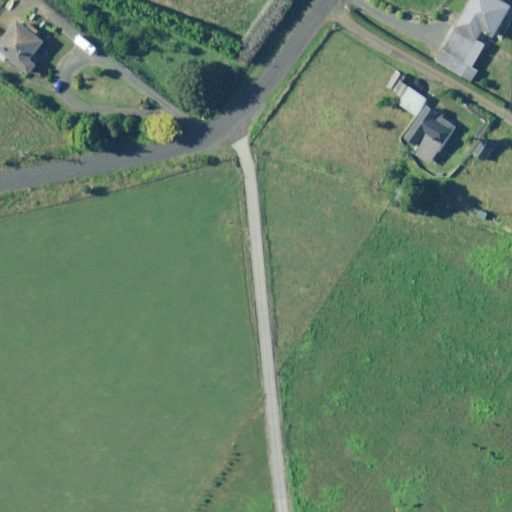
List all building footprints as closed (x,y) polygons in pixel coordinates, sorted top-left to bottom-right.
[(470,0),(455,28),(478,41),(484,30),(496,37),(511,8),(511,4),(503,0),(470,0)] [(45,40),(18,18),(0,40),(0,58),(4,62),(8,57),(28,73),(35,64),(30,60),(45,40)] [(478,41),(455,28),(437,61),(471,80),(477,69),(474,67),(486,45),(478,41)] [(404,79),(395,73),(387,85),(396,91),(404,79)] [(399,95),(402,97),(398,104),(415,116),(422,106),(428,98),(407,84),(399,95)] [(444,118),(427,105),(404,137),(422,150),(417,156),(429,164),(456,127),(444,118)] [(498,141),(486,133),(473,152),(485,160),(498,141)]
